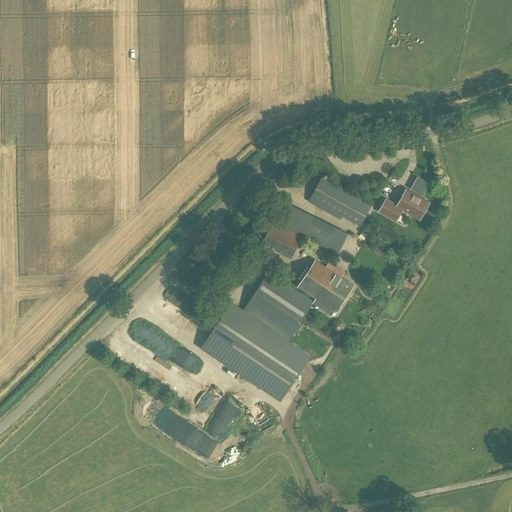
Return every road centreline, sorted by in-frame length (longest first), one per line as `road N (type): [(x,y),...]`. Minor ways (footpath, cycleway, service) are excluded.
road 1 (unclassified): [(0,430),(254,181),(288,158),(328,144),(511,114)]
road 2 (track): [(267,398),(281,409),(316,495),(310,511)]
